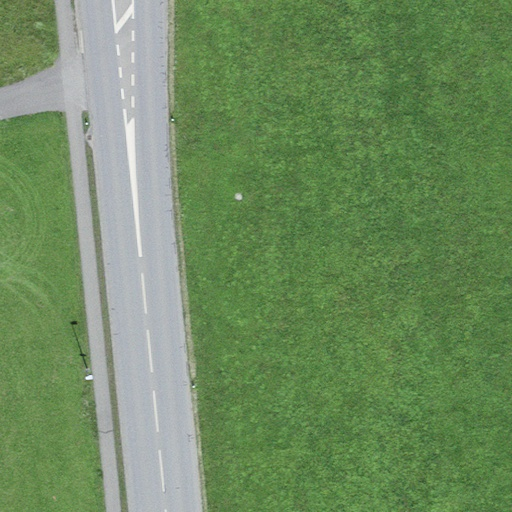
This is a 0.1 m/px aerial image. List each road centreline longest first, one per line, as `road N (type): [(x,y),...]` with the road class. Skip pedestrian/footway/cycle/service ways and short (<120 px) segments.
road 1 (primary): [(114,0),(166,511)]
road 2 (track): [(0,99),(121,71)]
